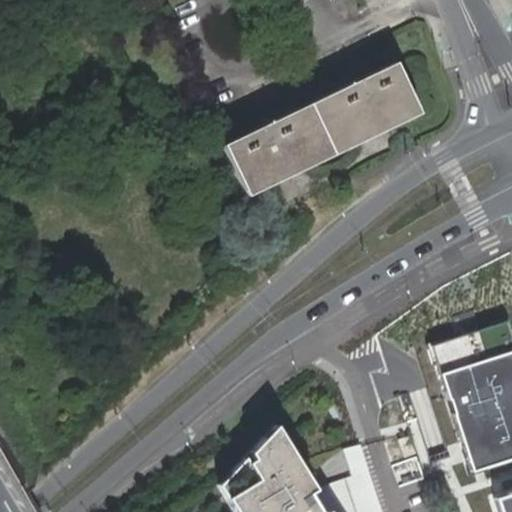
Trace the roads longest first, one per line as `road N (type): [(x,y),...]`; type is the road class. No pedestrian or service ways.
road 1 (secondary): [(493,130),(369,209),(24,511)]
road 2 (secondary): [(73,511),(260,350),(511,198)]
road 3 (residential): [(456,0),(493,130)]
